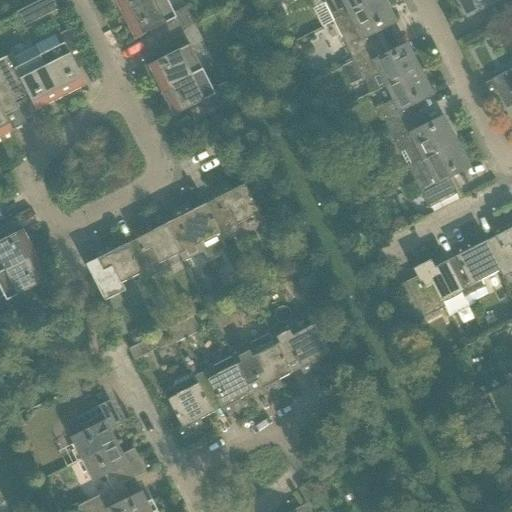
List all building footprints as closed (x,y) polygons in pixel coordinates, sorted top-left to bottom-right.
[(52,0),(43,0),(15,14),(21,24),(22,24),(32,18),(34,22),(58,10),(52,0)] [(113,0),(121,15),(150,0),(113,0)] [(167,0),(150,0),(121,15),(134,40),(158,28),(164,41),(194,26),(185,8),(174,13),(167,0)] [(322,0),(334,23),(378,0),(322,0)] [(378,0),(334,23),(352,59),(375,47),(370,36),(396,23),(396,22),(395,22),(389,11),(391,10),(385,0),(383,0),(384,0),(383,0),(378,0)] [(511,0),(455,0),(458,6),(460,5),(467,18),(491,6),(497,17),(511,9),(511,0)] [(171,54),(148,66),(161,91),(203,70),(192,49),(203,43),(194,26),(164,41),(171,54)] [(56,48),(39,56),(60,99),(86,86),(74,63),(83,58),(73,39),(69,30),(55,37),(59,46),(56,48)] [(375,47),(352,59),(363,81),(370,95),(385,88),(391,85),(419,70),(418,68),(420,67),(414,56),(412,57),(407,46),(407,45),(381,58),(375,47)] [(12,54),(0,60),(0,77),(10,96),(23,89),(35,112),(60,99),(39,56),(34,47),(14,57),(12,54)] [(511,69),(509,71),(492,80),(503,102),(511,97),(511,69)] [(203,70),(161,91),(174,117),(197,104),(204,118),(222,109),(234,103),(225,85),(214,90),(203,70)] [(377,109),(388,132),(412,120),(406,109),(433,96),(432,94),(431,95),(426,83),(427,83),(422,72),(420,73),(419,70),(385,88),(392,102),(377,109)] [(0,138),(13,132),(1,109),(13,103),(10,96),(0,77),(0,138)] [(412,120),(388,132),(398,150),(400,154),(407,168),(421,160),(456,143),(455,141),(456,140),(451,129),(449,130),(443,119),(444,118),(444,117),(417,131),(412,120)] [(456,143),(421,160),(407,168),(428,210),(456,195),(456,194),(450,197),(442,182),(469,168),(469,167),(468,167),(462,156),(464,155),(459,144),(457,145),(456,143)] [(364,145),(351,152),(357,163),(370,157),(364,145)] [(214,201),(205,205),(223,241),(243,231),(239,223),(259,213),(245,185),(232,191),(228,184),(210,193),(214,201)] [(377,184),(369,189),(373,197),(381,192),(377,184)] [(175,220),(164,225),(179,255),(183,262),(183,261),(202,252),(206,258),(226,248),(223,241),(205,205),(193,211),(189,203),(171,213),(175,220)] [(494,237),(485,241),(503,278),(511,273),(511,227),(511,228),(508,220),(490,229),(494,237)] [(135,240),(125,245),(140,274),(144,281),(165,271),(161,264),(179,255),(164,225),(154,231),(150,223),(132,232),(135,240)] [(0,272),(35,255),(23,230),(0,241),(0,272)] [(455,257),(445,261),(464,298),(469,295),(484,287),(481,280),(499,271),(502,278),(503,278),(485,241),(473,247),(469,240),(451,249),(455,257)] [(140,274),(125,245),(114,250),(111,243),(92,252),(96,260),(85,265),(103,301),(125,291),(121,283),(140,274)] [(35,255),(0,272),(0,289),(4,297),(0,298),(0,320),(1,321),(32,305),(25,292),(48,280),(35,255)] [(464,298),(445,261),(434,267),(430,260),(412,269),(415,277),(405,282),(405,283),(423,318),(445,307),(449,316),(468,307),(464,298)] [(405,282),(394,288),(395,291),(414,329),(426,323),(423,318),(405,283),(405,282)] [(262,286),(252,291),(257,301),(267,296),(262,286)] [(469,295),(464,298),(468,307),(474,304),(469,295)] [(293,327),(273,337),(291,374),(301,369),(305,376),(323,367),(319,360),(332,353),(317,324),(297,335),(293,327)] [(176,325),(169,329),(176,343),(183,339),(176,325)] [(165,333),(154,339),(158,348),(169,342),(165,333)] [(253,347),(233,357),(252,394),(261,389),(265,396),(284,387),(280,379),(291,374),(273,337),(272,338),(270,334),(251,343),(253,347)] [(128,350),(134,361),(157,349),(152,338),(128,350)] [(214,367),(194,377),(212,414),(222,408),(226,416),(233,412),(244,407),(240,399),(252,394),(237,364),(234,359),(233,357),(214,367)] [(511,371),(503,376),(511,393),(511,371)] [(212,414),(194,377),(193,377),(191,374),(177,382),(175,387),(164,392),(186,436),(204,427),(201,419),(212,414)] [(511,417),(511,393),(503,376),(502,377),(506,384),(488,393),(484,386),(463,396),(482,433),(492,428),(496,436),(511,427),(511,422),(510,419),(511,417)] [(76,387),(62,394),(64,399),(67,403),(81,396),(78,391),(76,387)] [(83,432),(70,439),(80,460),(117,442),(112,433),(110,430),(107,424),(118,419),(109,401),(92,410),(76,418),(83,432)] [(117,442),(80,460),(91,481),(92,484),(97,481),(105,477),(107,481),(111,490),(112,490),(124,483),(129,481),(145,473),(137,456),(126,461),(123,455),(122,453),(117,442)] [(88,502),(76,508),(77,511),(151,511),(141,491),(131,496),(118,503),(112,490),(111,490),(88,502)]
